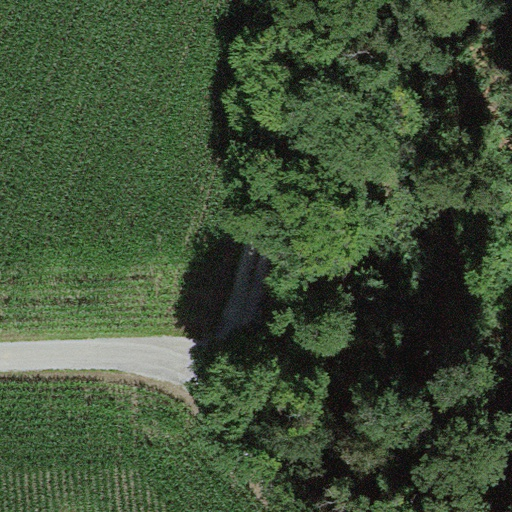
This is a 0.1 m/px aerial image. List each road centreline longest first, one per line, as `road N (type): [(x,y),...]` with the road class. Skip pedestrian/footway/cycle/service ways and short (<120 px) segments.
road 1 (track): [(0,364),(208,360),(393,511)]
road 2 (track): [(289,0),(208,360)]
